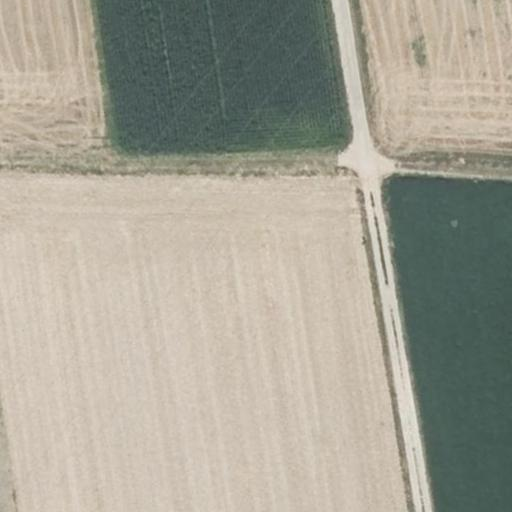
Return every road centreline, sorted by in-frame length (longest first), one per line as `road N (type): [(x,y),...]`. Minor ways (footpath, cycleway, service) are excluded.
road 1 (track): [(350,0),(429,511)]
road 2 (track): [(0,162),(167,167),(379,155),(511,166)]
